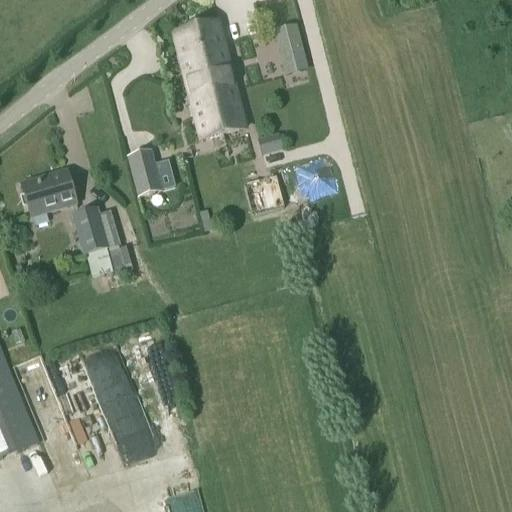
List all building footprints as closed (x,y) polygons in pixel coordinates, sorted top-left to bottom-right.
[(190,52),(191,52),(201,50),(204,64),(210,63),(213,75),(208,78),(224,136),(246,131),(232,72),(246,69),(243,58),(227,62),(218,26),(185,34),(190,52)] [(284,78),(308,72),(296,27),(273,33),(284,78)] [(190,52),(185,34),(174,37),(181,65),(191,109),(200,142),(224,136),(208,78),(213,75),(210,63),(204,64),(201,50),(191,52),(190,52)] [(274,43),(258,47),(265,79),(281,75),(274,43)] [(151,155),(128,161),(138,200),(161,194),(154,166),(151,155)] [(168,163),(154,166),(161,194),(175,190),(168,163)] [(31,220),(76,207),(67,174),(22,187),(31,220)] [(246,186),(254,219),(286,212),(278,178),(246,186)] [(109,251),(96,207),(71,214),(84,259),(109,251)] [(0,462),(38,447),(0,353),(0,462)] [(41,357),(15,367),(24,390),(50,381),(41,357)] [(80,359),(58,365),(69,407),(91,401),(80,359)] [(169,511),(203,511),(201,500),(168,507),(169,511)]
